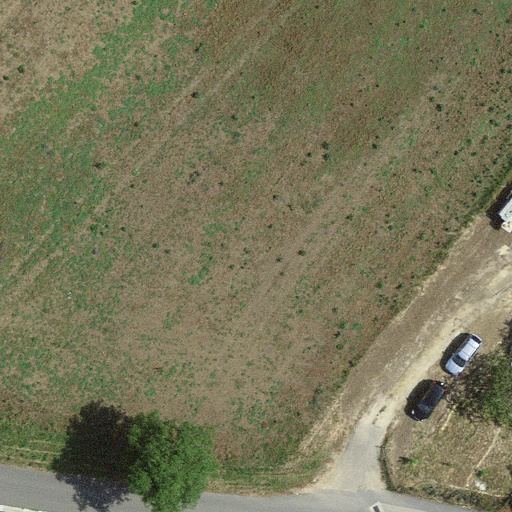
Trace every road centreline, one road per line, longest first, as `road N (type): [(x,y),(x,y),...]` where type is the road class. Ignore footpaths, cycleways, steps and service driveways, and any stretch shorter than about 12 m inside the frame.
road 1 (track): [(374,423),(428,346),(511,264)]
road 2 (residential): [(199,511),(0,483)]
